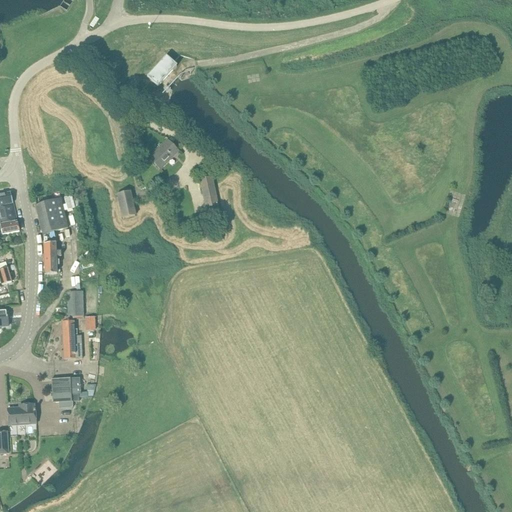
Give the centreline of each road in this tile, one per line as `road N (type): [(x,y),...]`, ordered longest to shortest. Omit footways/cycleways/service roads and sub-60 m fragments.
road 1 (unclassified): [(389,0),(279,28),(163,18),(111,26)]
road 2 (unclassified): [(17,174),(17,87),(111,26)]
road 3 (unclassified): [(0,358),(23,340),(28,321),(30,235),(17,174)]
